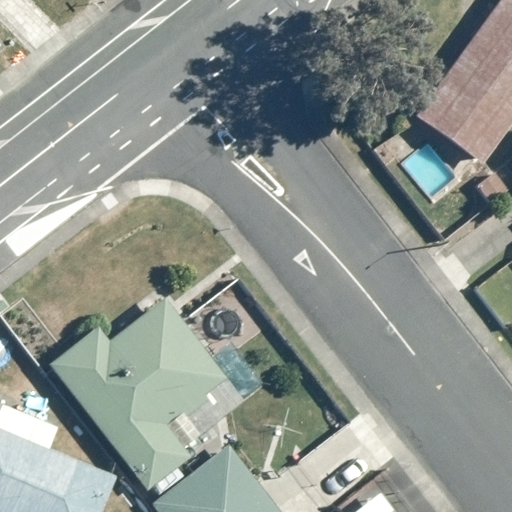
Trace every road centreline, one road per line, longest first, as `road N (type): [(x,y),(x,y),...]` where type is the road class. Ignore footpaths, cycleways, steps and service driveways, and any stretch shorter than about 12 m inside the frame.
road 1 (residential): [(158,56),(390,323),(511,488)]
road 2 (tertiary): [(158,56),(0,180)]
